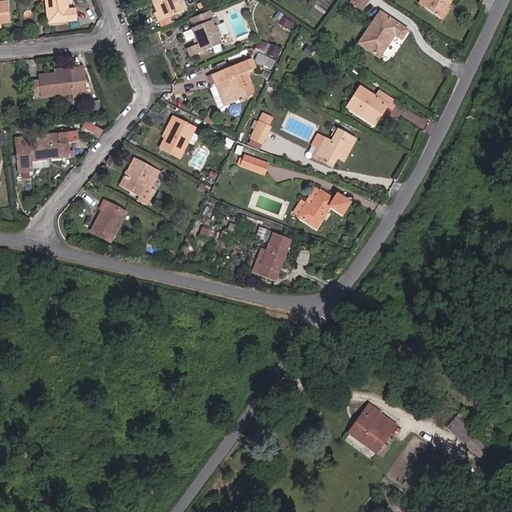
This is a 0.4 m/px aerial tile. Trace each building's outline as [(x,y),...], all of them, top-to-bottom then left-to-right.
[(71,20),(69,0),(48,0),(51,22),(71,20)] [(186,12),(180,0),(157,0),(164,14),(161,15),(164,22),(186,12)] [(366,8),(371,0),(355,0),(355,1),(366,8)] [(450,7),(454,0),(424,0),(422,4),(444,18),(451,8),(450,7)] [(0,28),(5,28),(4,22),(14,21),(13,1),(0,1),(0,28)] [(384,56),(399,33),(406,38),(412,29),(385,11),(364,42),(384,56)] [(223,38),(219,27),(216,28),(214,23),(216,22),(212,12),(193,20),(197,29),(195,29),(198,35),(199,35),(203,45),(199,46),(193,48),(197,56),(223,46),(221,39),(223,38)] [(278,57),(283,47),(273,43),(269,53),(278,57)] [(275,68),(278,61),(262,54),(259,60),(275,68)] [(257,91),(254,84),(247,87),(242,74),(249,71),(260,67),(255,57),(217,73),(221,82),(216,85),(215,85),(214,87),(222,108),(255,95),(257,91)] [(90,97),(90,96),(87,66),(67,69),(67,72),(61,73),(43,76),(43,79),(36,80),(37,93),(44,92),(45,96),(77,92),(78,101),(87,100),(88,100),(88,99),(89,98),(90,97)] [(254,84),(249,71),(242,74),(247,87),(254,84)] [(221,82),(217,73),(212,75),(216,85),(221,82)] [(383,113),(388,104),(391,105),(395,108),(400,102),(383,91),(379,97),(364,87),(351,106),(379,124),(385,115),(383,113)] [(104,113),(102,101),(93,102),(95,114),(104,113)] [(385,115),(391,105),(388,104),(383,113),(385,115)] [(213,122),(217,114),(210,110),(206,118),(213,122)] [(265,143),(273,128),(270,127),(269,126),(273,118),(265,114),(253,137),(265,143)] [(181,157),(197,128),(175,116),(170,125),(173,126),(168,137),(162,148),(181,157)] [(87,120),(83,128),(101,137),(105,130),(87,120)] [(168,137),(173,126),(170,125),(165,136),(168,137)] [(348,155),(357,138),(341,130),(334,141),(326,137),(321,147),(316,156),(334,166),(339,156),(342,152),(348,155)] [(75,154),(73,132),(21,138),(24,169),(38,167),(37,158),(75,154)] [(321,147),(326,137),(321,134),(315,144),(321,147)] [(346,160),(348,155),(342,152),(339,156),(346,160)] [(265,172),(269,163),(250,155),(249,159),(245,157),(243,163),(265,172)] [(155,186),(162,172),(136,159),(134,163),(124,184),(142,193),(139,197),(151,203),(159,188),(155,186)] [(316,202),(324,190),(320,187),(312,200),(316,202)] [(319,228),(333,206),(345,214),(353,202),(340,194),(337,199),(324,190),(316,202),(312,200),(310,203),(302,215),(301,216),(319,228)] [(302,215),(310,203),(305,200),(297,212),(302,215)] [(110,242),(126,212),(104,201),(99,209),(102,210),(91,232),(110,242)] [(280,282),(296,241),(277,234),(270,251),(267,250),(258,274),(280,282)] [(402,426),(371,405),(350,435),(381,456),(402,426)] [(489,447),(456,417),(447,428),(479,457),(483,454),(489,447)] [(490,461),(496,454),(489,447),(483,454),(490,461)] [(460,497),(475,477),(462,468),(448,487),(460,497)]
